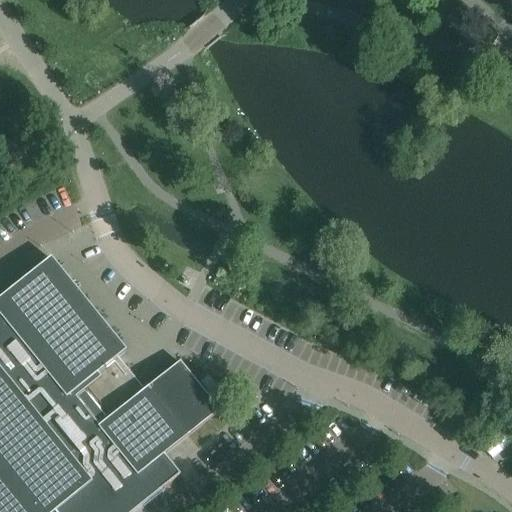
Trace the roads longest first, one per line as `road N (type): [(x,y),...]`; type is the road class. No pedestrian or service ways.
road 1 (residential): [(511,493),(390,413),(309,384),(196,324),(148,287),(112,247),(71,128)]
road 2 (unclassified): [(71,128),(0,13)]
